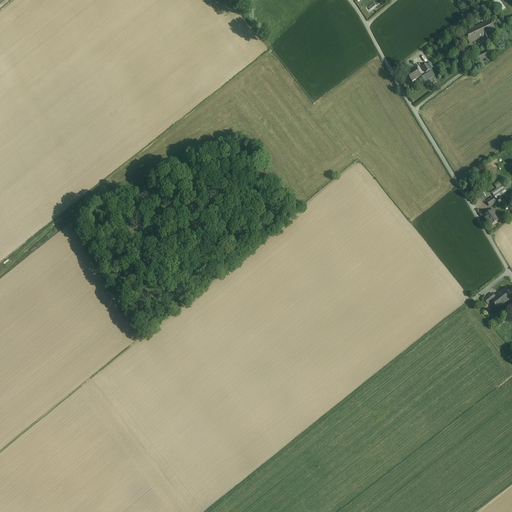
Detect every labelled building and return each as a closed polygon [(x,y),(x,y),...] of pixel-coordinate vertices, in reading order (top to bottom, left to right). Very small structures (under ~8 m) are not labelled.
[(505,9),(499,0),(496,0),(493,3),(500,13),(505,9)] [(491,20),(465,32),(470,43),(484,37),(488,35),(496,31),(491,20)] [(485,53),(476,57),(479,63),(487,59),(485,53)] [(416,68),(407,74),(411,81),(415,78),(416,80),(421,76),(416,68)] [(431,71),(422,77),(425,82),(434,77),(431,71)] [(494,183),(497,189),(492,191),(494,197),(505,192),(501,181),(494,183)] [(494,210),(484,217),(490,226),(500,220),(494,210)] [(511,294),(508,289),(492,301),(499,310),(511,300),(511,294)]
